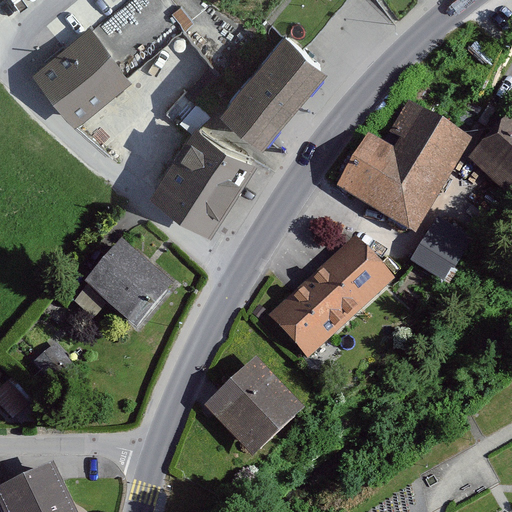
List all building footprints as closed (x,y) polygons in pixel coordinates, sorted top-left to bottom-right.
[(216,103),(257,140),(322,69),(280,32),(216,103)] [(35,83),(73,124),(126,75),(88,33),(35,83)] [(367,137),(334,192),(414,239),(469,145),(415,113),(392,152),(367,137)] [(511,115),(465,161),(511,207),(511,115)] [(146,196),(206,236),(254,165),(194,125),(146,196)] [(409,263),(444,288),(475,245),(440,220),(409,263)] [(353,240),(264,320),(303,364),(393,284),(353,240)] [(134,334),(173,289),(119,243),(80,288),(134,334)] [(253,362),(202,409),(248,459),(299,412),(253,362)] [(0,390),(0,411),(9,422),(26,408),(7,385),(0,390)] [(0,511),(6,511),(0,497),(0,490),(12,485),(0,458),(0,511)] [(77,511),(57,465),(12,485),(0,490),(0,497),(6,511),(77,511)]
